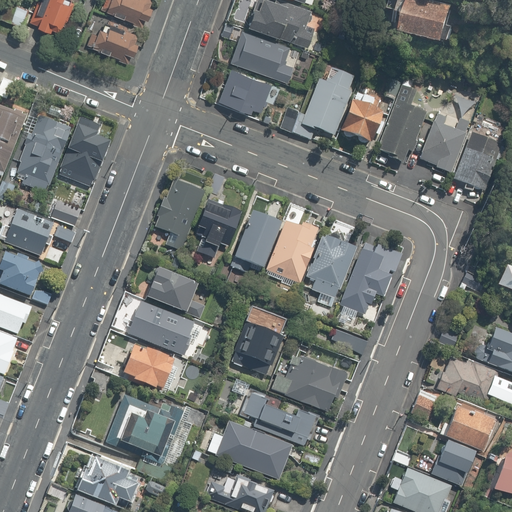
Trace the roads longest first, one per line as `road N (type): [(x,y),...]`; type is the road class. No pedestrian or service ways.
road 1 (residential): [(339,511),(435,264),(433,226),(156,115)]
road 2 (residential): [(5,511),(156,115)]
road 3 (residential): [(156,115),(0,52)]
road 4 (residential): [(156,115),(199,0)]
